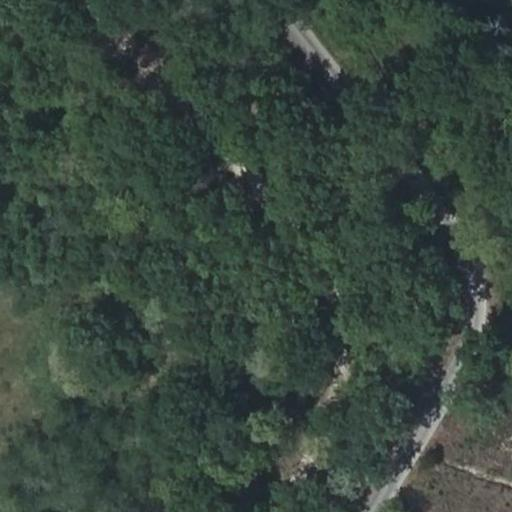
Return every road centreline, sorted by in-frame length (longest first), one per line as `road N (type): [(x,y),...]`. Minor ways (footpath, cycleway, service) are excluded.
road 1 (track): [(273,511),(330,400),(353,312),(98,0)]
road 2 (track): [(371,511),(444,392),(481,290),(414,172),(278,0)]
